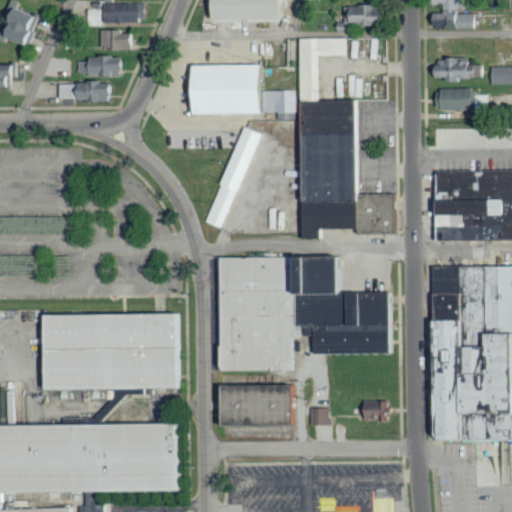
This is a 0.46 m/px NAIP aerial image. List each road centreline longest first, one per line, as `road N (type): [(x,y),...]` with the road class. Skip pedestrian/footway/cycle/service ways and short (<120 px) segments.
road 1 (residential): [(423,511),(412,0)]
road 2 (residential): [(209,511),(199,247),(163,172),(123,137)]
road 3 (residential): [(418,448),(208,449)]
road 4 (tertiary): [(123,137),(184,0)]
road 5 (tertiary): [(0,124),(71,123),(123,137)]
